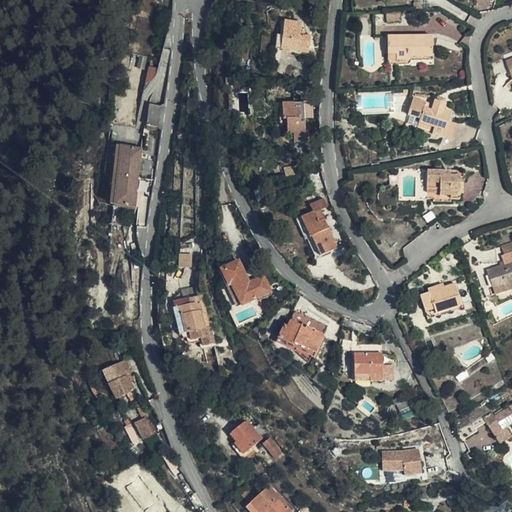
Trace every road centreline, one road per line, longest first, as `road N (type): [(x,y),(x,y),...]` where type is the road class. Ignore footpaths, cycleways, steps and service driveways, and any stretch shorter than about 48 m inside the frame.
road 1 (tertiary): [(383,305),(361,314),(335,306),(291,275),(271,248),(222,161),(200,69),(200,0)]
road 2 (tertiary): [(181,0),(147,293),(151,349)]
road 3 (tertiary): [(336,0),(332,172),(350,229),(385,283)]
road 4 (residential): [(383,305),(456,445),(471,511)]
road 5 (residential): [(502,209),(476,45),(488,19),(511,10)]
road 6 (tertiary): [(213,511),(175,440),(151,349)]
road 7 (residential): [(385,283),(502,209)]
